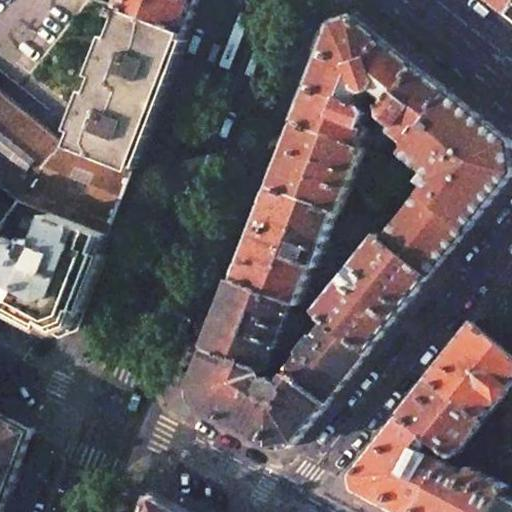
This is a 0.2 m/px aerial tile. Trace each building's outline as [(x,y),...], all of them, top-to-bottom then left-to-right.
[(97,0),(100,1),(100,0),(122,0),(119,8),(189,33),(202,0),(97,0)] [(511,0),(496,0),(511,12),(511,0)] [(78,136),(74,147),(135,173),(141,157),(189,33),(119,8),(117,14),(124,17),(116,38),(110,36),(75,129),(80,132),(78,136)] [(421,67),(356,15),(338,22),(313,86),(365,105),(372,90),(377,91),(394,103),(421,67)] [(453,93),(421,67),(394,103),(391,107),(389,110),(389,117),(399,125),(396,128),(396,133),(411,144),(420,134),(453,93)] [(299,122),(365,147),(369,149),(375,151),(394,158),(399,160),(407,150),(390,137),(389,117),(389,110),(389,109),(373,112),(370,106),(365,105),(313,86),(299,122)] [(0,91),(0,183),(21,201),(59,215),(111,235),(135,173),(74,147),(65,144),(0,91)] [(431,184),(402,220),(393,212),(390,215),(372,200),(363,215),(384,232),(433,274),(511,177),(511,140),(453,93),(420,134),(411,144),(407,150),(430,169),(423,178),(431,184)] [(365,147),(299,122),(275,185),(343,211),(345,212),(369,149),(365,147)] [(375,151),(371,162),(388,169),(394,158),(375,151)] [(0,183),(0,196),(15,209),(21,201),(0,183)] [(304,304),(319,266),(321,267),(343,211),(275,185),(239,279),(298,301),(304,304)] [(2,233),(8,225),(4,223),(0,229),(0,298),(53,326),(81,315),(111,235),(59,215),(47,240),(41,237),(36,251),(2,233)] [(371,352),(433,274),(384,232),(368,252),(321,311),(334,321),(371,352)] [(239,279),(212,347),(266,367),(272,370),(298,301),(239,279)] [(332,401),(371,352),(334,321),(321,311),(310,325),(320,333),(316,337),(317,338),(307,351),(309,353),(294,370),(332,401)] [(511,390),(511,347),(480,321),(435,376),(490,420),(490,419),(490,418),(511,390)] [(208,408),(274,444),(276,444),(288,447),(292,446),(295,445),(301,438),(332,401),(294,370),(286,381),(278,376),(270,379),(266,367),(212,347),(198,383),(197,394),(199,399),(208,408)] [(404,414),(435,439),(453,453),(457,456),(460,456),(490,420),(435,376),(404,414)] [(0,507),(6,510),(36,430),(0,410),(0,507)] [(511,412),(501,426),(511,436),(511,412)] [(435,439),(404,414),(355,474),(358,489),(402,511),(421,511),(449,460),(428,450),(435,439)] [(496,511),(506,493),(511,484),(510,483),(475,465),(471,471),(461,466),(449,460),(421,511),(496,511)] [(511,511),(511,496),(506,493),(496,511),(511,511)] [(191,511),(159,495),(154,497),(147,511),(191,511)]
